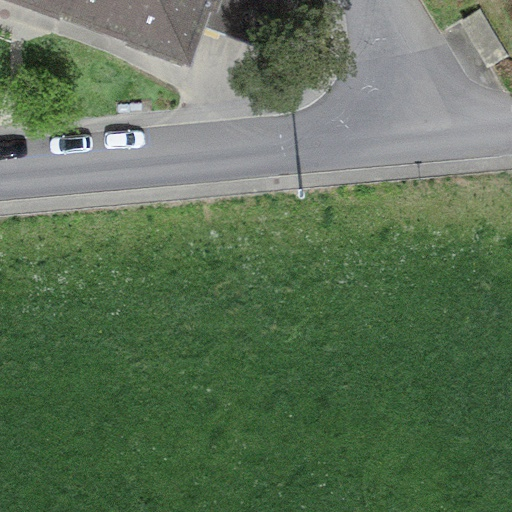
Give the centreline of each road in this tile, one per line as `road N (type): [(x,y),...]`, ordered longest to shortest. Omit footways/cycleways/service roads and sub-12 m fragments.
road 1 (residential): [(0,177),(415,136)]
road 2 (residential): [(375,0),(415,136)]
